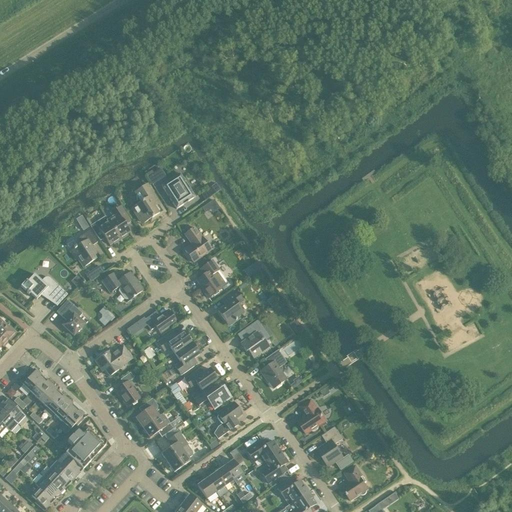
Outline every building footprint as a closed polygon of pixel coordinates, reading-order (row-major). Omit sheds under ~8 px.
[(161,170),(156,173),(161,180),(165,177),(161,170)] [(175,209),(182,205),(181,203),(186,200),(187,202),(194,197),(189,189),(187,190),(183,183),(184,182),(179,174),(172,178),(173,180),(168,183),(167,181),(160,186),(167,196),(169,195),(170,198),(168,199),(175,209)] [(155,219),(156,217),(155,216),(158,214),(153,207),(158,204),(159,204),(147,185),(134,193),(140,203),(130,209),(136,218),(138,217),(142,224),(148,220),(150,222),(155,219)] [(200,193),(204,200),(215,194),(210,187),(200,193)] [(202,207),(205,212),(211,208),(213,212),(220,208),(215,199),(202,207)] [(130,222),(120,207),(110,213),(112,217),(107,220),(120,240),(127,236),(126,235),(130,232),(125,225),(130,222)] [(75,220),(82,231),(84,230),(88,227),(81,216),(75,220)] [(107,220),(105,217),(90,226),(100,241),(105,238),(109,245),(113,243),(114,244),(120,240),(107,220)] [(193,263),(211,250),(210,249),(210,247),(208,244),(206,244),(202,237),(201,238),(194,228),(184,235),(191,245),(184,250),(187,255),(187,256),(188,258),(190,258),(193,263)] [(74,249),(70,252),(75,260),(77,259),(83,268),(96,260),(93,256),(97,254),(92,246),(97,243),(89,231),(80,237),(79,239),(78,241),(79,243),(80,245),(76,248),(75,247),(73,248),(74,249)] [(208,298),(222,289),(221,288),(228,284),(218,271),(218,270),(212,261),(200,269),(204,275),(196,280),(204,291),(203,291),(208,298)] [(250,267),(255,274),(261,269),(256,263),(250,267)] [(91,279),(103,271),(100,267),(88,275),(91,279)] [(143,291),(137,283),(136,284),(129,274),(118,281),(113,274),(102,282),(110,293),(119,287),(121,289),(119,291),(119,293),(124,301),(127,301),(129,300),(129,301),(134,298),(134,297),(143,291)] [(53,300),(58,294),(63,298),(66,295),(48,278),(47,278),(46,278),(45,278),(44,278),(43,279),(42,279),(40,281),(33,275),(26,282),(25,280),(19,287),(26,292),(25,293),(27,295),(29,294),(35,300),(42,293),(53,300)] [(77,276),(73,280),(73,284),(77,288),(83,282),(77,276)] [(244,281),(237,286),(240,290),(247,285),(244,281)] [(82,283),(77,288),(81,291),(84,291),(87,288),(82,283)] [(238,317),(243,313),(238,305),(243,301),(235,291),(224,299),(228,304),(218,312),(225,321),(226,321),(229,326),(239,319),(238,317)] [(274,297),(268,300),(272,307),(277,304),(274,297)] [(67,300),(56,312),(66,322),(62,326),(74,336),(79,330),(81,330),(81,328),(84,325),(78,319),(82,314),(67,300)] [(155,327),(160,334),(176,322),(168,311),(157,319),(154,313),(143,321),(150,331),(155,327)] [(105,318),(108,322),(113,317),(108,312),(105,315),(105,318)] [(3,348),(16,333),(9,326),(7,328),(0,321),(0,347),(1,346),(3,348)] [(263,329),(258,322),(244,332),(247,336),(247,337),(246,339),(247,340),(241,344),(242,346),(241,348),(244,348),(246,352),(248,351),(249,353),(249,355),(251,355),(253,358),(269,347),(263,339),(262,340),(257,334),(263,329)] [(299,327),(293,331),(297,337),(303,333),(299,327)] [(169,347),(175,355),(191,343),(183,332),(177,336),(173,331),(157,342),(164,351),(169,347)] [(191,343),(175,355),(180,363),(175,367),(181,376),(197,364),(194,359),(199,355),(191,343)] [(120,367),(131,359),(123,347),(115,353),(112,356),(109,352),(105,355),(105,354),(103,356),(95,361),(102,372),(105,370),(109,376),(121,368),(120,367)] [(151,351),(145,355),(146,356),(149,360),(155,356),(152,352),(151,351)] [(286,363),(277,351),(264,360),(269,366),(260,372),(264,378),(265,377),(273,389),(286,380),(278,369),(286,363)] [(148,360),(144,363),(148,369),(152,366),(148,360)] [(22,385),(30,393),(44,378),(34,369),(25,379),(27,380),(22,385)] [(196,383),(201,390),(217,379),(209,369),(203,374),(199,369),(185,379),(191,387),(196,383)] [(130,373),(120,380),(124,385),(115,391),(128,408),(140,399),(128,382),(134,378),(130,373)] [(30,393),(38,400),(52,386),(44,378),(30,393)] [(300,379),(290,386),(292,389),(302,382),(300,379)] [(6,393),(11,397),(22,386),(17,381),(6,393)] [(181,389),(176,382),(169,387),(174,394),(181,389)] [(60,393),(52,386),(38,400),(46,407),(60,393)] [(201,404),(203,407),(209,403),(214,410),(230,398),(223,388),(215,394),(211,389),(194,400),(199,406),(201,404)] [(54,415),(67,400),(60,393),(46,407),(54,415)] [(179,393),(174,396),(181,407),(186,404),(179,393)] [(0,405),(0,408),(18,425),(25,417),(6,399),(0,405)] [(142,428),(159,417),(155,411),(157,410),(157,407),(152,399),(141,407),(144,412),(135,419),(139,423),(138,424),(140,427),(142,427),(142,428)] [(75,408),(67,400),(54,415),(62,422),(75,408)] [(298,422),(306,435),(311,432),(313,432),(315,431),(316,431),(318,429),(318,428),(319,426),(326,422),(318,409),(311,400),(300,408),(305,415),(304,418),(298,422)] [(233,403),(217,415),(218,416),(216,418),(221,425),(218,427),(213,434),(217,440),(239,425),(235,419),(242,415),(233,403)] [(186,404),(181,407),(185,413),(190,409),(186,404)] [(18,425),(0,408),(0,423),(6,428),(10,433),(18,425)] [(76,427),(85,417),(75,408),(62,422),(70,430),(74,425),(76,427)] [(162,415),(159,417),(142,428),(143,429),(143,431),(145,434),(146,434),(149,438),(158,432),(161,438),(173,430),(162,415)] [(343,439),(335,428),(322,436),(327,444),(317,451),(328,468),(336,463),(343,458),(335,445),(343,439)] [(105,446),(106,444),(106,442),(105,441),(103,440),(101,440),(99,441),(87,430),(82,436),(81,435),(79,433),(78,432),(77,431),(76,433),(72,437),(67,442),(72,446),(65,454),(68,457),(82,470),(105,446)] [(192,453),(192,452),(179,433),(167,441),(171,447),(161,454),(164,459),(163,460),(165,463),(166,462),(174,473),(190,461),(188,458),(190,458),(191,457),(192,456),(193,455),(192,453)] [(36,434),(32,438),(37,442),(41,438),(36,434)] [(264,463),(280,452),(273,441),(265,447),(261,441),(246,451),(254,463),(261,458),(264,463)] [(212,451),(219,447),(215,442),(209,446),(212,451)] [(238,464),(245,460),(237,448),(230,452),(238,464)] [(288,463),(280,452),(264,463),(267,468),(261,473),(268,484),(283,474),(279,468),(288,463)] [(68,457),(61,465),(75,478),(82,470),(68,457)] [(343,458),(336,463),(341,470),(349,465),(344,459),(343,458)] [(242,474),(233,461),(224,467),(233,481),(242,474)] [(75,478),(61,465),(58,462),(50,470),(68,486),(75,478)] [(367,491),(369,490),(364,484),(366,482),(356,466),(344,474),(351,484),(343,489),(351,502),(360,495),(361,495),(362,496),(364,496),(365,495),(366,494),(367,493),(367,491)] [(233,481),(224,467),(215,473),(224,487),(230,483),(230,484),(232,484),(235,482),(233,481)] [(43,478),(60,494),(68,486),(50,470),(43,478)] [(224,487),(215,473),(206,479),(216,493),(224,487)] [(38,488),(53,502),(60,494),(43,478),(36,486),(38,488)] [(216,493),(206,479),(197,486),(207,500),(216,493)] [(277,488),(289,506),(309,492),(305,486),(304,487),(300,481),(293,486),(289,480),(277,488)] [(53,502),(38,488),(31,497),(36,501),(34,503),(44,511),(53,502)] [(310,511),(311,508),(316,504),(312,499),(313,498),(309,492),(289,506),(285,508),(286,511),(310,511)] [(182,504),(192,511),(197,511),(202,506),(189,495),(182,504)] [(0,511),(13,511),(15,510),(7,503),(0,511)]
